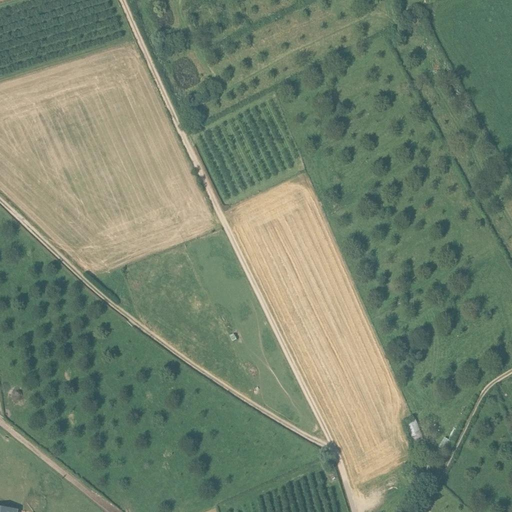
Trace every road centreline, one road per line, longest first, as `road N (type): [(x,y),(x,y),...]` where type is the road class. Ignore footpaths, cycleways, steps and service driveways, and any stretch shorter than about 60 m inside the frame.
road 1 (track): [(333,448),(121,0)]
road 2 (track): [(0,201),(162,344),(333,448)]
road 3 (track): [(421,511),(479,396),(511,370)]
